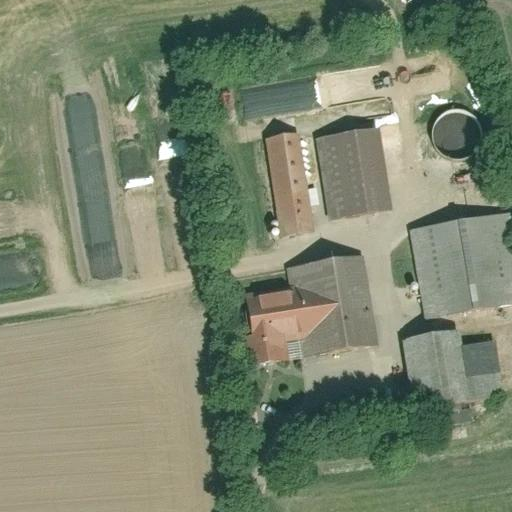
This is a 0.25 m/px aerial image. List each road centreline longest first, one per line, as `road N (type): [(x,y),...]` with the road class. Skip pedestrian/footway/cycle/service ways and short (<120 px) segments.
road 1 (track): [(0,295),(256,248)]
road 2 (track): [(248,511),(246,452),(330,361)]
